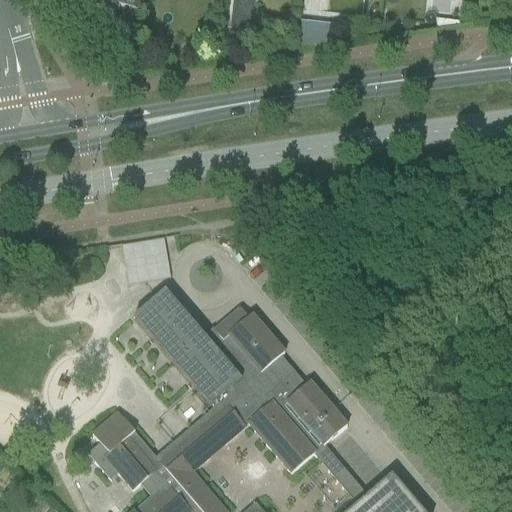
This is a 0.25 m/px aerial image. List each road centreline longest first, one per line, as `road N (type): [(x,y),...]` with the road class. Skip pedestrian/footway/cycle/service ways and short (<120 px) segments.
road 1 (secondary): [(511,69),(194,114)]
road 2 (secondary): [(0,163),(82,149),(194,114)]
road 3 (secondary): [(194,114),(52,128)]
